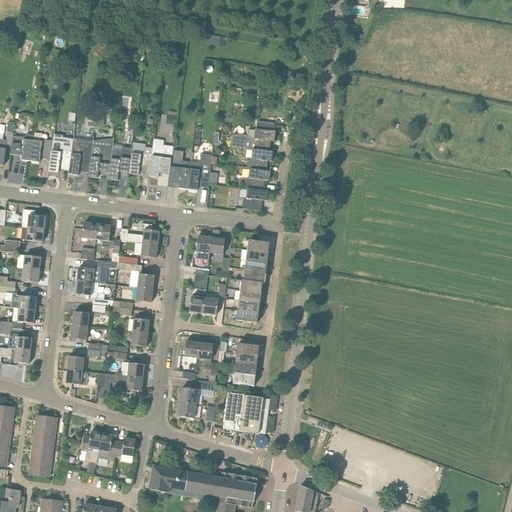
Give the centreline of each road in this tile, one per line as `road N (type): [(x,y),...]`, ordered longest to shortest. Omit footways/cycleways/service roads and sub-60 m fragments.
road 1 (tertiary): [(283,470),(336,0)]
road 2 (residential): [(45,395),(66,198)]
road 3 (residential): [(75,489),(26,485),(15,470),(27,390)]
road 4 (residential): [(283,470),(154,428)]
road 5 (residential): [(396,511),(283,470)]
road 6 (residential): [(66,198),(185,214)]
